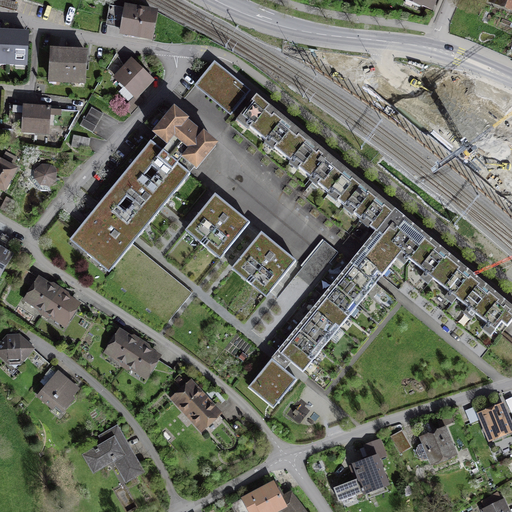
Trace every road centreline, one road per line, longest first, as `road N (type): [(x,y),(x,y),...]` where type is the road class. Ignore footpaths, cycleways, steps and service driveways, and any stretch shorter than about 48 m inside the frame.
road 1 (residential): [(0,11),(109,42),(176,50),(177,71),(72,184),(31,247)]
road 2 (residential): [(288,457),(210,376),(31,247)]
road 3 (residential): [(511,384),(288,457)]
road 4 (secondary): [(434,50),(299,32),(213,0)]
road 5 (residential): [(180,511),(288,457)]
